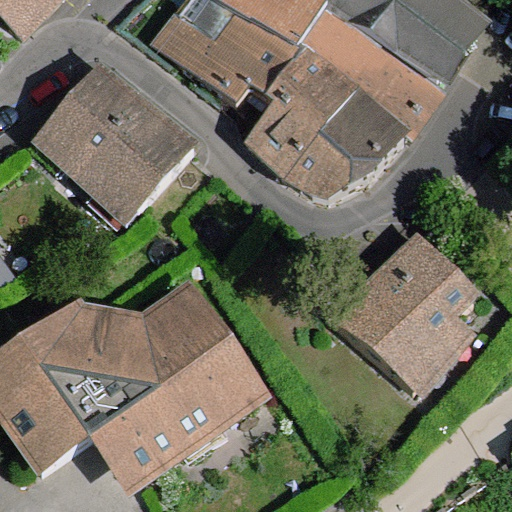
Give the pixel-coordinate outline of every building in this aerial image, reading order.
[(0,0),(0,18),(26,45),(66,0),(0,0)] [(304,69),(299,64),(229,17),(204,0),(202,0),(161,53),(240,114),(254,98),(271,110),(304,69)] [(240,0),(229,17),(299,64),(332,20),(346,0),(240,0)] [(346,0),(332,20),(438,93),(473,42),(426,0),(346,0)] [(405,147),(438,93),(332,20),(299,64),(304,69),(315,69),(356,104),(290,188),(317,202),(333,206),(370,186),(405,147)] [(315,69),(304,69),(271,110),(278,116),(251,150),(290,188),(356,104),(315,69)] [(192,160),(100,81),(51,136),(139,219),(192,160)] [(366,303),(338,330),(416,398),(465,339),(455,326),(477,307),(422,247),(366,303)] [(260,406),(191,306),(144,335),(79,322),(36,353),(0,378),(0,414),(45,481),(105,438),(140,489),(260,406)]
